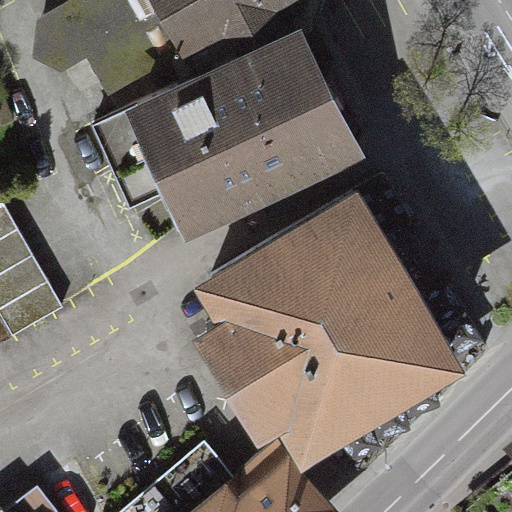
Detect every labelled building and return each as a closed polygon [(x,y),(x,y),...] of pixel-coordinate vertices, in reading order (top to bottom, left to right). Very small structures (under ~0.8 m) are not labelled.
[(148,0),(184,61),(291,0),(148,0)] [(291,13),(114,100),(178,228),(354,141),(291,13)] [(347,172),(180,265),(282,447),(450,353),(347,172)] [(7,196),(0,199),(0,317),(8,332),(63,301),(7,196)] [(331,511),(269,435),(171,511),(331,511)] [(100,511),(83,459),(30,480),(44,511),(100,511)] [(511,511),(511,475),(466,511),(511,511)]
